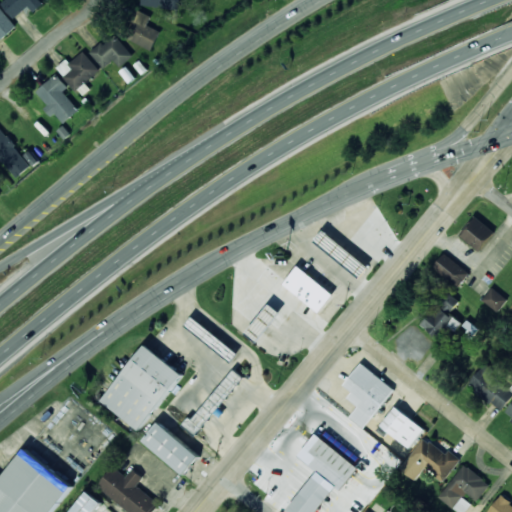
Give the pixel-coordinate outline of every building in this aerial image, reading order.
[(43,3),(40,0),(4,0),(1,3),(14,17),(26,7),(31,14),(43,3)] [(142,0),(142,4),(178,9),(179,0),(142,0)] [(0,36),(2,39),(16,28),(0,7),(0,36)] [(146,24),(151,16),(138,9),(124,35),(151,49),(161,32),(146,24)] [(118,63),(129,60),(121,37),(93,46),(99,66),(117,61),(118,63)] [(99,70),(83,51),(70,62),(68,59),(57,67),(76,90),(99,70)] [(38,89),(62,124),(80,111),(56,76),(38,89)] [(0,158),(18,177),(32,165),(0,129),(0,158)] [(461,234),(479,251),(495,233),(477,216),(461,234)] [(358,275),(313,237),(321,227),(366,265),(358,275)] [(457,287),(469,274),(446,254),(435,267),(457,287)] [(281,281),(296,262),(330,289),(315,308),(281,281)] [(508,300),(493,287),(483,300),(498,312),(508,300)] [(421,323),(443,343),(462,323),(450,312),(459,302),(448,292),(439,302),(442,305),(436,312),(433,310),(421,323)] [(254,339),(244,331),(267,303),(277,312),(254,339)] [(236,348),(231,355),(185,320),(191,314),(236,348)] [(100,395),(142,344),(177,372),(134,423),(100,395)] [(350,417),(365,428),(395,388),(361,363),(344,385),(353,391),(348,398),(358,405),(350,417)] [(469,385),(503,410),(511,397),(511,387),(483,366),(469,385)] [(244,376),(234,368),(188,428),(198,436),(244,376)] [(394,404),(423,426),(409,446),(379,424),(394,404)] [(198,453),(182,472),(142,438),(158,420),(198,453)] [(459,461),(426,436),(409,457),(420,465),(421,464),(443,481),(459,461)] [(311,465),(343,489),(360,466),(321,437),(310,452),(317,457),(311,465)] [(0,511),(52,511),(73,484),(26,448),(0,482),(0,511)] [(490,484),(465,464),(439,496),(459,511),(463,511),(473,501),(475,503),(490,484)] [(98,487),(130,511),(153,511),(160,504),(137,486),(145,476),(134,468),(127,477),(114,466),(98,487)] [(292,511),(286,507),(312,474),(332,490),(314,511),(292,511)] [(97,511),(104,503),(88,490),(71,511),(97,511)] [(487,511),(511,511),(511,503),(502,495),(487,511)]
